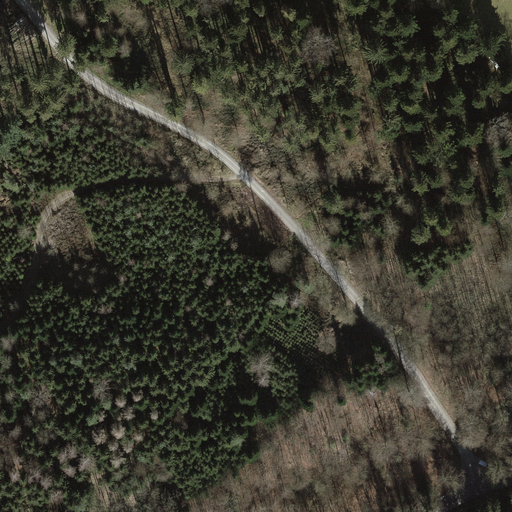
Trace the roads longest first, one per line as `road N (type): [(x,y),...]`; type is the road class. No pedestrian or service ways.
road 1 (track): [(21,0),(86,71),(247,179),(392,342),(482,487)]
road 2 (track): [(0,332),(23,303),(54,207),(119,182),(247,179)]
